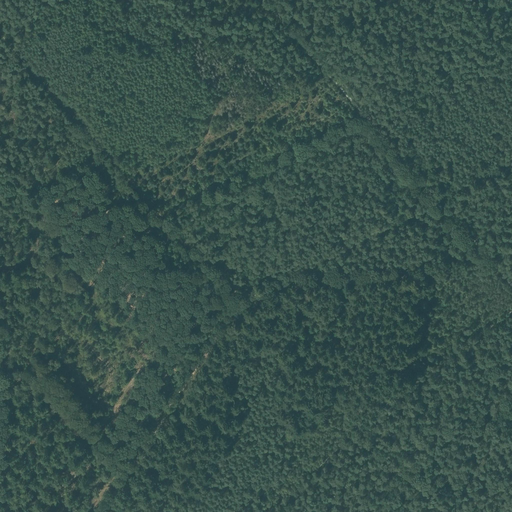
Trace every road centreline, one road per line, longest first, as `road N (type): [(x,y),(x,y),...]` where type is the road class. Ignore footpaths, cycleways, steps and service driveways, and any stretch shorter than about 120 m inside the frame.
road 1 (track): [(245,305),(0,32)]
road 2 (track): [(108,511),(245,305),(291,279)]
road 3 (track): [(264,0),(439,205)]
road 4 (track): [(291,279),(488,263)]
road 5 (track): [(439,205),(291,279)]
